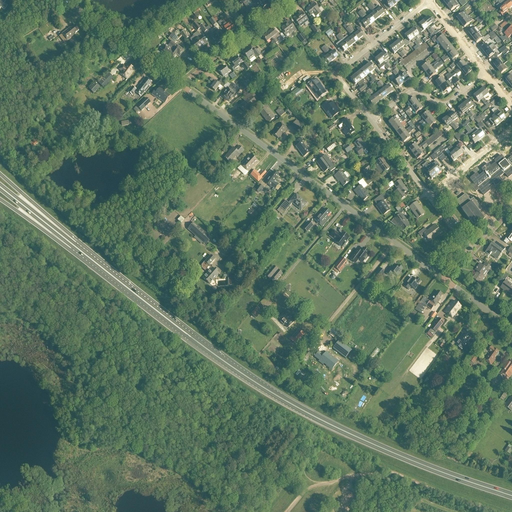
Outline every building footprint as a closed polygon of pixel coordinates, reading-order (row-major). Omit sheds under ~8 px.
[(251,0),(255,4),(257,3),(262,10),(268,5),(263,0),(251,0)] [(389,9),(394,6),(389,0),(387,0),(388,1),(385,4),(389,9)] [(494,0),(496,2),(498,0),(501,4),(497,6),(499,9),(500,9),(501,11),(500,13),(503,17),(507,14),(506,12),(509,11),(500,0),(494,0)] [(511,5),(509,2),(507,4),(503,0),(500,0),(509,11),(511,7),(511,5)] [(328,16),(324,11),(321,13),(319,10),(313,3),(311,4),(312,6),(307,10),(311,16),(313,14),(316,18),(319,15),(323,20),(328,16)] [(451,12),(456,7),(452,3),(447,7),(451,12)] [(248,14),(249,13),(252,17),(259,13),(253,6),(245,12),(248,14)] [(197,7),(193,11),(191,12),(192,13),(191,14),(193,17),(200,12),(197,7)] [(375,8),(373,10),(375,12),(379,17),(384,14),(380,8),(377,11),(375,8)] [(294,19),(300,28),(308,22),(301,12),(298,14),(300,15),(294,19)] [(373,13),(370,16),(374,21),(379,17),(375,12),(373,13)] [(465,12),(462,15),(457,19),(460,24),(468,17),(465,12)] [(359,21),(357,23),(361,28),(363,26),(365,29),(370,25),(364,17),(365,16),(363,13),(360,16),(363,21),(361,23),(359,21)] [(220,18),(225,24),(220,27),(223,30),(224,29),(229,35),(236,30),(231,24),(230,24),(228,21),(227,22),(225,18),(227,17),(225,14),(220,18)] [(365,16),(364,17),(370,25),(374,21),(370,16),(367,18),(365,16)] [(433,34),(434,35),(436,34),(432,28),(434,26),(432,24),(433,24),(428,17),(423,21),(433,34)] [(468,17),(460,24),(464,28),(473,22),(469,17),(468,17)] [(282,32),(285,36),(286,38),(292,33),(292,34),(296,31),(289,21),(286,23),(287,24),(282,29),(284,31),(282,32)] [(423,31),(426,29),(428,31),(428,32),(431,35),(433,34),(423,21),(418,25),(423,31)] [(200,29),(195,22),(192,24),(192,25),(197,32),(200,29)] [(203,25),(199,27),(204,33),(207,31),(203,25)] [(321,34),(314,25),(310,28),(315,35),(317,34),(319,37),(321,35),(321,34)] [(62,35),(67,41),(73,37),(73,36),(76,34),(75,34),(79,31),(75,26),(72,29),(71,28),(71,29),(70,29),(69,29),(69,30),(68,30),(62,35)] [(349,26),(347,28),(358,41),(363,37),(358,32),(355,34),(349,26)] [(506,37),(504,38),(502,36),(500,38),(504,43),(505,41),(511,35),(511,27),(508,31),(504,34),(506,37)] [(215,28),(212,31),(220,42),(224,39),(215,28)] [(348,39),(353,45),(358,41),(347,28),(345,29),(349,34),(348,35),(350,38),(348,39)] [(469,34),(473,39),(480,33),(477,28),(474,30),(469,34)] [(416,37),(418,35),(420,37),(423,35),(419,30),(416,32),(414,29),(409,32),(419,45),(421,43),(418,40),(416,37)] [(272,39),(274,41),(276,44),(278,43),(276,39),(276,38),(275,37),(277,35),(273,30),(268,34),(272,39)] [(55,40),(56,39),(51,31),(43,37),(46,41),(49,39),(50,42),(54,39),(55,40)] [(185,40),(189,38),(184,31),(180,34),(185,40)] [(220,42),(212,31),(208,33),(211,36),(210,36),(217,45),(220,42)] [(197,32),(193,36),(203,48),(207,45),(197,32)] [(409,42),(411,41),(413,43),(414,43),(417,47),(419,45),(409,32),(404,36),(409,42)] [(481,33),(480,33),(473,39),(476,44),(482,40),(478,35),(481,33)] [(162,53),(169,58),(173,53),(172,52),(174,49),(172,48),(175,44),(179,39),(172,34),(169,39),(173,41),(168,47),(167,46),(162,53)] [(267,43),(272,39),(268,34),(263,38),(267,43)] [(302,34),(297,37),(302,44),(303,43),(304,44),(307,42),(302,34)] [(198,52),(203,48),(193,36),(192,36),(194,38),(191,41),(193,43),(192,44),(198,52)] [(342,36),(338,39),(342,44),(339,47),(343,52),(348,48),(342,41),(344,39),(342,36)] [(434,43),(437,41),(439,44),(433,49),(434,51),(447,41),(443,36),(440,38),(437,36),(431,40),(434,43)] [(348,48),(353,45),(348,39),(346,41),(344,39),(342,41),(348,48)] [(404,51),(402,48),(404,46),(405,48),(408,45),(404,41),(402,43),(400,40),(394,44),(399,50),(404,57),(406,55),(403,51),(404,51)] [(438,48),(441,46),(444,51),(450,46),(447,41),(434,51),(436,53),(439,50),(438,48)] [(173,61),(177,55),(180,57),(184,51),(175,44),(172,48),(174,49),(172,52),(173,53),(169,58),(173,61)] [(399,50),(394,44),(389,48),(394,55),(397,52),(399,54),(399,55),(402,59),(404,57),(399,50)] [(493,45),(489,48),(487,46),(481,50),(485,55),(495,47),(493,45)] [(448,56),(454,51),(450,46),(444,51),(448,56)] [(495,47),(485,55),(489,59),(494,55),(492,53),(497,49),(495,47)] [(263,59),(265,57),(262,54),(260,55),(256,50),(252,53),(249,49),(243,53),(249,62),(255,57),(256,58),(257,59),(261,56),(263,59)] [(329,55),(333,60),(338,57),(334,51),(329,55)] [(447,60),(450,58),(454,63),(457,61),(455,59),(458,56),(454,51),(448,56),(446,58),(442,61),(444,63),(447,60)] [(379,56),(389,69),(391,67),(388,63),(386,61),(389,59),(390,60),(393,58),(389,54),(387,56),(384,52),(379,56)] [(328,64),(333,60),(329,55),(324,59),(328,64)] [(375,60),(379,65),(378,67),(380,70),(384,67),(387,70),(389,69),(379,56),(375,60)] [(230,61),(231,62),(233,66),(231,68),(234,72),(237,70),(238,70),(239,67),(238,66),(242,64),(237,58),(234,60),(233,59),(230,61)] [(437,62),(430,67),(428,63),(421,68),(425,74),(432,69),(434,67),(441,61),(439,59),(436,61),(437,62)] [(454,73),(453,74),(450,76),(452,78),(467,66),(463,61),(456,66),(458,69),(454,73)] [(498,70),(503,66),(499,61),(494,65),(498,70)] [(243,66),(242,66),(246,72),(250,69),(245,62),(242,64),(243,66)] [(365,67),(375,80),(377,78),(372,72),(375,69),(370,63),(365,67)] [(135,70),(128,65),(125,68),(122,66),(119,70),(122,72),(120,75),(127,80),(135,70)] [(456,78),(458,77),(458,78),(462,74),(464,77),(471,72),(467,66),(452,78),(457,84),(459,82),(456,78)] [(507,71),(503,66),(498,70),(501,75),(507,71)] [(219,72),(223,77),(229,72),(225,67),(219,72)] [(360,71),(365,77),(368,75),(370,78),(373,81),(375,80),(365,67),(360,71)] [(404,73),(401,75),(397,69),(396,70),(395,68),(393,69),(397,75),(398,75),(399,77),(404,83),(409,79),(404,73)] [(432,69),(425,74),(429,79),(436,74),(432,69)] [(355,75),(366,89),(368,87),(364,83),(365,83),(362,80),(365,77),(360,71),(355,75)] [(104,89),(114,78),(109,73),(102,80),(100,79),(97,82),(104,89)] [(366,89),(355,75),(350,79),(355,85),(357,84),(360,87),(358,89),(361,93),(366,89)] [(398,88),(404,83),(399,77),(397,75),(395,77),(397,79),(394,81),(398,88)] [(249,83),(243,76),(241,78),(247,85),(249,83)] [(141,97),(144,93),(145,93),(150,87),(149,86),(152,83),(146,78),(138,88),(136,90),(137,91),(136,92),(141,97)] [(226,84),(221,80),(218,84),(216,82),(216,81),(212,78),(210,81),(214,83),(210,88),(215,92),(220,85),(224,88),(226,84)] [(439,88),(446,83),(441,78),(435,83),(439,88)] [(448,81),(446,83),(439,88),(444,94),(450,88),(452,87),(450,83),(451,82),(454,86),(457,84),(452,78),(448,81)] [(318,100),(326,93),(316,80),(308,86),(318,100)] [(379,83),(388,95),(393,92),(388,85),(385,88),(384,86),(381,81),(379,83)] [(388,95),(379,83),(377,84),(381,91),(378,93),(383,99),(388,95)] [(95,84),(89,90),(93,95),(100,89),(95,84)] [(234,90),(237,87),(232,84),(231,85),(222,97),(225,100),(233,89),(234,90)] [(137,91),(136,90),(132,87),(127,92),(132,96),(136,92),(137,91)] [(239,88),(237,87),(234,90),(233,89),(225,100),(229,102),(239,88)] [(483,99),(489,94),(483,88),(478,92),(483,99)] [(165,104),(170,96),(160,89),(157,92),(155,90),(152,95),(156,99),(157,98),(165,104)] [(378,93),(373,97),(371,94),(373,93),(370,89),(368,91),(377,104),(383,99),(378,93)] [(373,107),(377,104),(368,91),(363,94),(365,96),(368,94),(371,98),(368,101),(373,107)] [(472,96),(473,96),(478,103),(481,101),(484,105),(485,105),(488,109),(490,107),(487,103),(483,99),(478,92),(476,94),(475,93),(472,96)] [(244,113),(256,103),(253,100),(256,98),(252,93),(244,98),(246,101),(239,107),(244,113)] [(151,103),(146,98),(137,107),(141,112),(151,103)] [(405,113),(418,103),(414,98),(407,103),(410,107),(404,111),(405,113)] [(472,112),(470,109),(473,107),(474,109),(476,107),(473,103),(471,104),(468,100),(462,105),(468,111),(470,113),(472,112)] [(331,119),(341,112),(333,102),(330,105),(328,102),(321,107),(331,119)] [(409,114),(413,111),(415,114),(422,109),(418,103),(405,113),(409,118),(411,116),(409,114)] [(268,123),(274,118),(265,108),(266,107),(264,104),(259,108),(261,111),(259,113),(268,123)] [(457,109),(460,112),(458,113),(461,117),(465,113),(467,115),(470,119),(472,117),(469,113),(470,113),(468,111),(462,105),(457,109)] [(280,108),(276,112),(280,117),(285,114),(280,108)] [(501,113),(499,115),(494,109),(491,111),(495,116),(501,123),(506,119),(501,113)] [(420,119),(421,118),(423,119),(418,123),(419,124),(420,123),(421,126),(425,123),(431,118),(427,112),(424,115),(423,113),(418,117),(420,119)] [(461,131),(454,122),(457,119),(452,113),(447,117),(457,130),(459,133),(461,131)] [(493,119),(491,121),(490,120),(488,122),(492,127),(494,125),(496,127),(501,123),(495,116),(492,118),(493,119)] [(403,117),(397,121),(395,118),(388,123),(392,128),(404,118),(403,117)] [(447,128),(447,127),(450,125),(452,128),(455,131),(457,130),(447,117),(442,121),(444,124),(441,127),(444,131),(447,128)] [(406,121),(404,118),(392,128),(396,133),(402,128),(400,125),(406,121)] [(425,123),(427,125),(429,128),(436,123),(431,118),(425,123)] [(348,135),(347,134),(350,133),(351,135),(355,132),(350,125),(351,125),(348,121),(346,119),(337,126),(340,130),(342,128),(345,131),(343,132),(346,136),(348,135)] [(296,120),(291,126),(297,131),(302,125),(296,120)] [(284,133),(287,129),(279,123),(277,127),(278,127),(276,130),(275,129),(272,132),(273,133),(272,135),(278,139),(283,132),(284,133)] [(411,127),(405,131),(402,128),(396,133),(400,138),(412,128),(411,127)] [(412,128),(400,138),(404,143),(410,138),(408,135),(410,134),(410,133),(413,130),(412,128)] [(472,131),(479,141),(484,137),(479,131),(477,133),(474,129),(472,131)] [(479,141),(472,131),(471,131),(466,136),(469,140),(470,139),(474,145),(479,141)] [(303,158),(310,153),(302,143),(303,142),(301,138),(295,143),(298,146),(295,147),(303,158)] [(359,156),(368,150),(362,142),(363,141),(361,139),(354,144),(358,148),(355,150),(359,156)] [(328,153),(336,147),(332,143),(325,149),(328,153)] [(426,145),(424,143),(420,146),(421,146),(418,148),(415,145),(409,149),(413,155),(419,150),(422,148),(426,145)] [(352,151),(347,145),(343,149),(348,154),(352,151)] [(449,148),(458,158),(462,154),(457,148),(454,151),(451,146),(449,148)] [(237,158),(244,151),(239,147),(236,151),(233,148),(229,153),(224,158),(230,164),(233,162),(232,161),(236,157),(237,158)] [(441,147),(436,151),(444,161),(446,159),(441,153),(444,150),(441,147)] [(447,149),(450,154),(448,156),(453,162),(458,158),(449,148),(447,149)] [(423,155),(419,150),(413,155),(417,160),(423,155)] [(441,162),(444,161),(436,151),(433,153),(434,154),(430,157),(434,161),(438,158),(441,162)] [(316,163),(324,173),(328,170),(330,172),(335,169),(325,156),(324,157),(321,154),(316,158),(318,161),(316,163)] [(476,174),(470,179),(475,186),(472,188),(476,192),(479,190),(483,196),(484,196),(490,191),(487,188),(493,183),(495,186),(501,182),(499,178),(504,174),(508,178),(511,175),(511,154),(510,156),(511,158),(506,163),(504,161),(501,156),(494,162),(496,163),(490,168),(488,165),(482,170),(484,173),(479,178),(476,174)] [(257,161),(251,155),(241,166),(248,173),(257,164),(256,163),(257,161)] [(383,158),(377,163),(375,164),(376,165),(374,166),(380,174),(384,172),(385,173),(390,169),(384,161),(385,160),(383,158)] [(367,165),(362,169),(365,174),(371,170),(367,165)] [(424,175),(427,180),(430,178),(431,180),(436,176),(429,167),(427,165),(425,167),(429,172),(424,175)] [(436,166),(434,168),(433,167),(433,168),(431,165),(429,167),(436,176),(441,172),(436,166)] [(259,176),(254,171),(250,176),(258,182),(262,178),(259,176)] [(349,182),(347,179),(349,177),(346,173),(343,175),(341,171),(334,177),(336,179),(337,178),(343,187),(349,182)] [(271,175),(265,184),(271,188),(271,187),(275,190),(278,185),(276,184),(277,183),(275,182),(277,179),(276,179),(279,176),(274,172),(272,175),(271,175)] [(367,176),(362,179),(367,186),(372,182),(367,176)] [(394,185),(398,190),(394,193),(400,200),(405,197),(403,194),(408,191),(402,183),(401,180),(394,185)] [(265,188),(267,185),(262,182),(255,191),(258,193),(264,193),(268,190),(265,188)] [(380,190),(383,193),(390,189),(387,185),(380,190)] [(354,192),(356,194),(357,193),(363,201),(369,197),(361,186),(354,192)] [(384,202),(388,198),(383,194),(373,201),(374,202),(374,201),(378,205),(376,207),(383,216),(390,210),(384,202)] [(296,195),(289,204),(286,201),(280,208),(285,212),(292,204),(301,211),(307,204),(296,195)] [(470,195),(467,197),(458,204),(454,207),(456,208),(468,225),(470,224),(471,223),(474,221),(475,223),(483,217),(484,217),(487,214),(475,198),(474,199),(473,198),(470,195)] [(417,219),(424,214),(418,205),(419,205),(417,202),(409,208),(417,219)] [(283,216),(286,213),(280,208),(277,211),(283,216)] [(327,217),(330,214),(326,210),(322,214),(321,213),(315,220),(321,226),(322,227),(330,219),(327,217)] [(402,233),(404,230),(410,226),(401,214),(403,212),(401,210),(394,216),(396,218),(393,220),(393,221),(391,224),(402,233)] [(308,222),(302,229),(307,233),(313,226),(308,222)] [(435,226),(427,232),(425,229),(418,234),(421,237),(424,235),(429,242),(440,233),(435,226)] [(195,237),(194,237),(199,242),(200,241),(202,244),(208,238),(196,227),(191,233),(195,237)] [(511,242),(511,241),(511,228),(509,232),(508,232),(502,241),(507,244),(510,241),(511,242)] [(347,241),(349,239),(347,237),(348,237),(344,234),(344,235),(342,234),(341,236),(334,231),(330,237),(337,242),(336,243),(342,248),(344,245),(346,246),(348,242),(347,241)] [(495,259),(496,257),(498,259),(505,249),(497,243),(495,246),(492,243),(486,252),(490,255),(490,256),(490,255),(495,259)] [(367,257),(369,254),(368,253),(368,252),(365,249),(365,250),(363,249),(360,252),(358,250),(350,260),(356,264),(358,260),(360,260),(363,263),(365,260),(366,261),(368,258),(367,257)] [(209,268),(215,261),(215,260),(211,256),(202,266),(202,268),(208,274),(203,279),(210,285),(219,275),(212,269),(211,270),(209,268)] [(342,258),(334,267),(339,271),(346,261),(342,258)] [(485,277),(488,273),(490,274),(493,269),(485,264),(483,267),(480,264),(475,271),(477,272),(473,279),(480,284),(485,277)] [(401,273),(401,272),(403,269),(399,266),(397,268),(393,265),(386,273),(391,277),(393,274),(397,277),(401,273)] [(274,284),(283,274),(273,267),(265,276),(267,278),(274,284)] [(385,272),(380,268),(375,274),(376,275),(375,276),(378,278),(379,277),(380,278),(385,272)] [(505,274),(498,283),(500,285),(505,278),(507,279),(509,276),(505,274)] [(418,286),(421,282),(416,279),(414,281),(410,278),(404,286),(408,290),(411,287),(415,290),(418,286)] [(511,295),(511,285),(511,286),(506,281),(501,288),(505,291),(511,295)] [(437,292),(435,295),(434,295),(429,302),(424,298),(415,310),(421,314),(427,307),(431,310),(434,306),(435,306),(440,299),(442,295),(437,292)] [(461,307),(455,302),(454,302),(453,301),(444,312),(452,319),(461,307)] [(257,308),(251,316),(256,320),(260,315),(257,312),(259,310),(257,308)] [(285,312),(278,319),(282,322),(281,323),(284,326),(285,325),(287,328),(294,322),(291,319),(292,319),(289,315),(288,316),(285,312)] [(436,333),(444,323),(438,318),(430,328),(436,333)] [(296,345),(305,334),(299,329),(290,340),(296,345)] [(331,329),(329,332),(331,333),(329,335),(334,339),(336,336),(337,337),(338,335),(331,329)] [(468,349),(466,348),(465,347),(470,340),(464,334),(456,345),(465,352),(468,349)] [(352,351),(340,342),(333,350),(345,359),(352,351)] [(453,349),(449,346),(443,352),(448,356),(453,349)] [(496,360),(494,359),(499,353),(492,347),(489,352),(491,353),(489,356),(488,356),(485,361),(492,366),(496,360)] [(368,358),(372,361),(380,350),(377,348),(368,358)] [(301,354),(307,359),(311,354),(304,349),(301,354)] [(337,361),(326,353),(324,356),(318,352),(314,358),(320,362),(319,363),(329,371),(337,361)] [(357,357),(353,353),(349,359),(353,362),(357,357)] [(468,364),(472,366),(479,356),(475,353),(469,360),(470,361),(468,364)] [(511,361),(510,362),(507,360),(502,367),(505,369),(501,374),(506,377),(503,381),(506,383),(509,379),(511,374),(511,361)]
